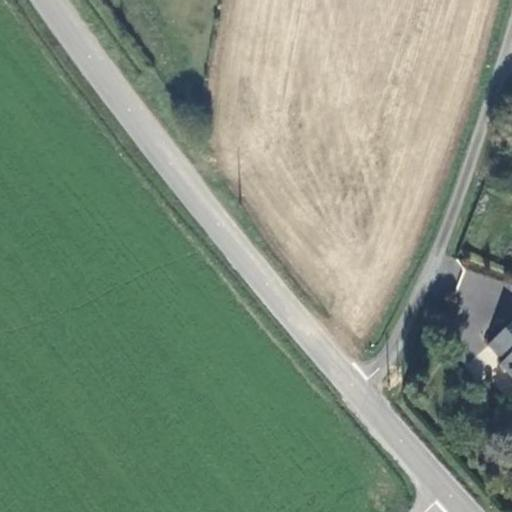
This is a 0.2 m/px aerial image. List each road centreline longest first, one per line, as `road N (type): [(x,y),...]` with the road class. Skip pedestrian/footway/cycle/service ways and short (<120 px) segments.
road 1 (tertiary): [(55,0),(356,391)]
road 2 (unclassified): [(356,391),(403,328),(435,259),(510,45)]
road 3 (tertiary): [(356,391),(445,485)]
